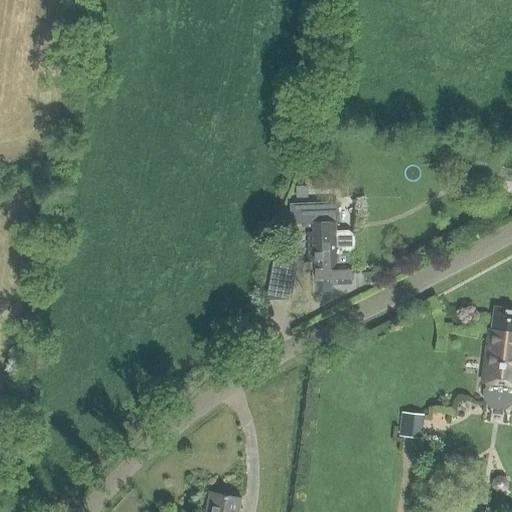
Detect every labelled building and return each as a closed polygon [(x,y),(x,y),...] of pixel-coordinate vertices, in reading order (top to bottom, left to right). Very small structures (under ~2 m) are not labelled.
[(511,154),(479,147),(478,154),(473,174),(510,182),(511,172),(511,154)] [(338,253),(351,252),(355,246),(355,238),(349,232),(339,232),(339,207),(309,207),(309,203),(295,203),(295,223),(291,223),(291,224),(315,224),(315,233),(308,233),(309,270),(314,270),(315,292),(332,291),(332,284),(352,284),(351,265),(339,266),(338,253)] [(489,330),(483,383),(486,383),(485,390),(483,389),(484,400),(489,407),(498,411),(506,409),(511,404),(511,310),(495,308),(492,331),(489,330)] [(424,439),(427,415),(402,412),(399,436),(424,439)] [(503,494),(508,489),(509,482),(505,476),(498,475),(492,480),(491,487),(496,493),(503,494)] [(239,511),(242,499),(210,493),(206,511),(239,511)]
